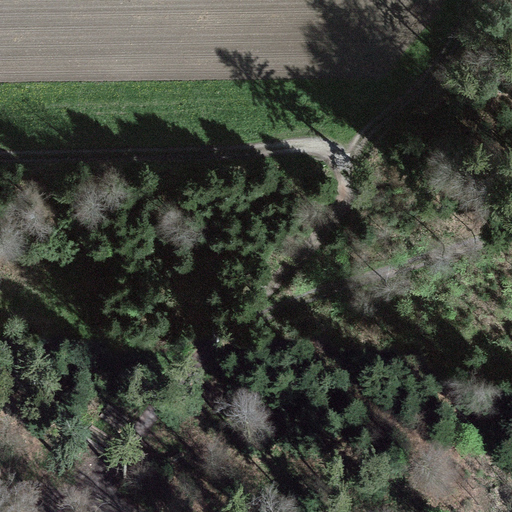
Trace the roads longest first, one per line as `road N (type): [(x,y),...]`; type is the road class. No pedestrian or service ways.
road 1 (track): [(77,498),(317,234),(347,150),(0,163)]
road 2 (track): [(225,330),(511,229)]
road 3 (track): [(347,150),(398,124),(466,0)]
